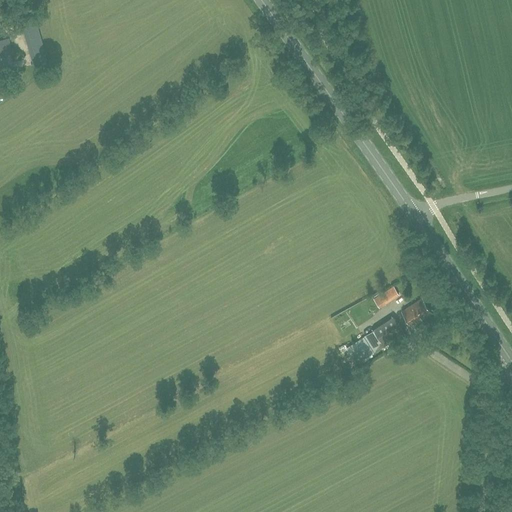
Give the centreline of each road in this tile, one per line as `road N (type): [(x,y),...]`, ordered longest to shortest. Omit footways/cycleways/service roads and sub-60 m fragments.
road 1 (primary): [(415,219),(261,0)]
road 2 (primary): [(511,363),(415,219)]
road 3 (unclassified): [(485,511),(496,410),(511,375)]
